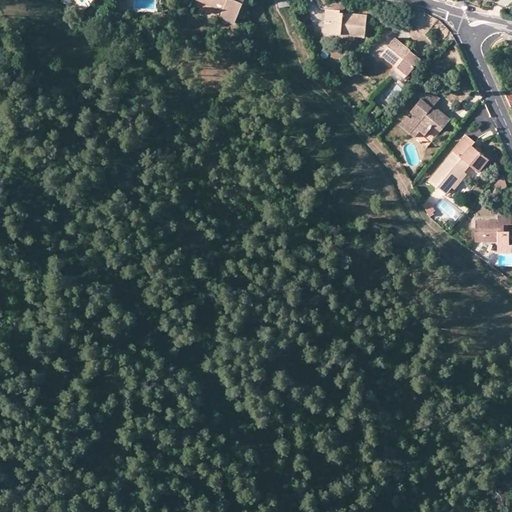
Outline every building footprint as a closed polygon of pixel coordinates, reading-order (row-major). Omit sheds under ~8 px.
[(126,0),(117,0),(117,10),(126,9),(126,0)] [(193,6),(221,17),(223,12),(196,0),(193,6)] [(195,0),(196,0),(223,12),(221,17),(234,23),(243,0),(195,0)] [(345,10),(331,9),(329,32),(365,37),(367,14),(345,12),(345,10)] [(421,58),(395,37),(382,55),(406,76),(421,58)] [(440,97),(428,88),(420,98),(422,99),(411,112),(414,115),(411,119),(407,116),(400,125),(415,137),(420,132),(424,136),(433,125),(440,131),(449,120),(433,107),(440,97)] [(381,110),(374,103),(366,113),(373,120),(381,110)] [(475,142),(466,135),(430,180),(447,193),(452,187),(464,172),(470,165),(479,172),(489,160),(472,145),(475,142)] [(467,174),(464,172),(452,187),(455,190),(467,174)] [(434,211),(429,202),(423,205),(430,216),(433,214),(432,212),(434,211)] [(498,219),(476,219),(476,242),(482,242),(498,242),(498,245),(508,245),(508,231),(504,232),(504,224),(508,224),(511,223),(511,215),(498,215),(498,219)] [(498,242),(482,242),(482,245),(494,252),(498,252),(498,245),(498,242)] [(511,244),(508,245),(498,245),(498,252),(511,252),(511,244)]
